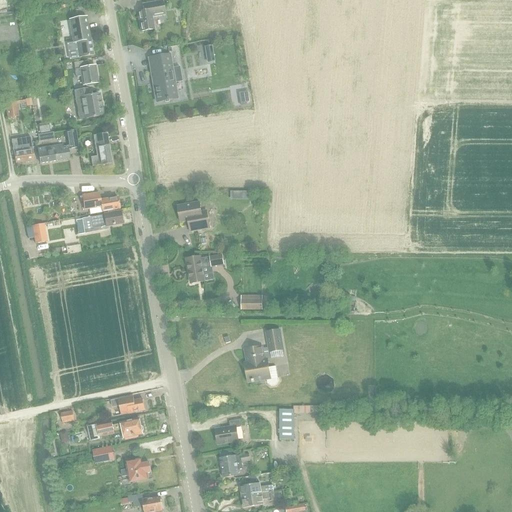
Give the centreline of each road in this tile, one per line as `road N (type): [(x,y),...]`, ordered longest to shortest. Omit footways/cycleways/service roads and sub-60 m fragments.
road 1 (tertiary): [(199,511),(139,182)]
road 2 (tertiary): [(139,182),(107,0)]
road 3 (residential): [(0,185),(139,182)]
